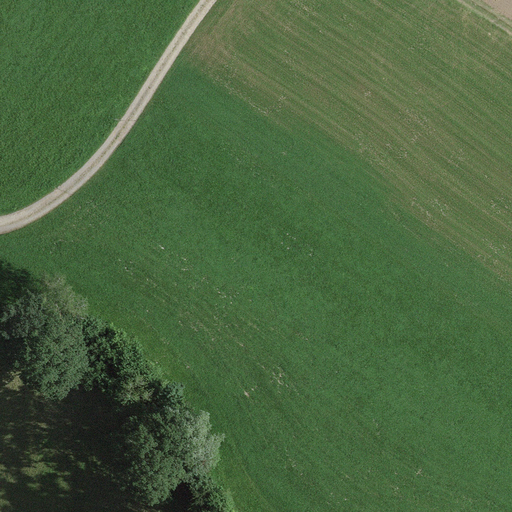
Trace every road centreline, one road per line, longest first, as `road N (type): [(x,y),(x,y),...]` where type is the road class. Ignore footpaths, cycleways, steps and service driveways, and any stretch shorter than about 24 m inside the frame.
road 1 (track): [(0,223),(50,202),(100,157),(209,0)]
road 2 (track): [(197,511),(159,406),(131,380),(0,312)]
